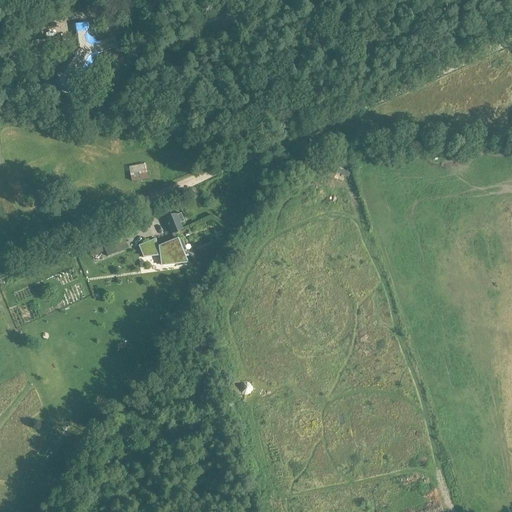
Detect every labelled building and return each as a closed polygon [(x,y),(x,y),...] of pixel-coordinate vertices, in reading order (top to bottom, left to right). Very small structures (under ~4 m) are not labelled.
[(85,29),(77,30),(79,49),(64,74),(76,81),(91,56),(116,47),(113,38),(93,44),(91,46),(88,44),(85,29)] [(49,38),(52,51),(59,49),(56,37),(49,38)] [(146,172),(131,174),(132,182),(148,179),(146,172)] [(172,242),(172,245),(160,250),(160,251),(157,252),(155,240),(140,247),(144,257),(158,255),(157,255),(161,254),(161,255),(162,262),(175,260),(175,263),(187,262),(183,251),(187,250),(182,239),(178,241),(177,240),(176,240),(175,232),(182,229),(180,224),(185,222),(181,214),(177,216),(166,220),(171,234),(172,233),(173,241),(172,242)] [(128,248),(123,237),(103,246),(108,257),(128,248)] [(92,256),(104,252),(102,246),(90,251),(92,256)]
